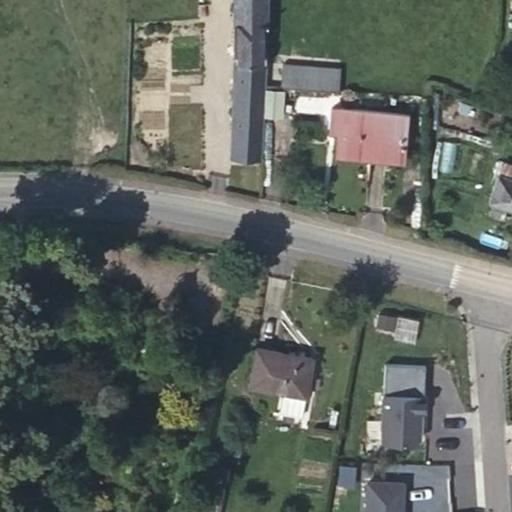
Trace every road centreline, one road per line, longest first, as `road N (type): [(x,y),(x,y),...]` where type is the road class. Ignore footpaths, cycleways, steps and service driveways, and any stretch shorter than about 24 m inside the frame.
road 1 (secondary): [(488,283),(219,212),(124,198),(0,195)]
road 2 (residential): [(488,283),(499,511)]
